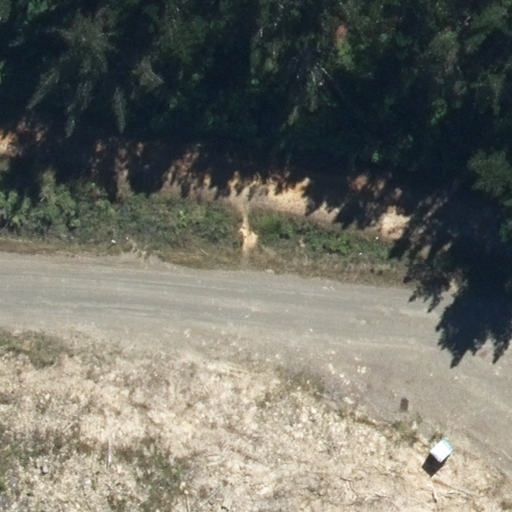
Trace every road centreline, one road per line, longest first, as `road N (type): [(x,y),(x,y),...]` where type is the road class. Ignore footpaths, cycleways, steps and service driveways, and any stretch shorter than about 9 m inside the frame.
road 1 (track): [(0,139),(511,264)]
road 2 (track): [(0,301),(511,333)]
